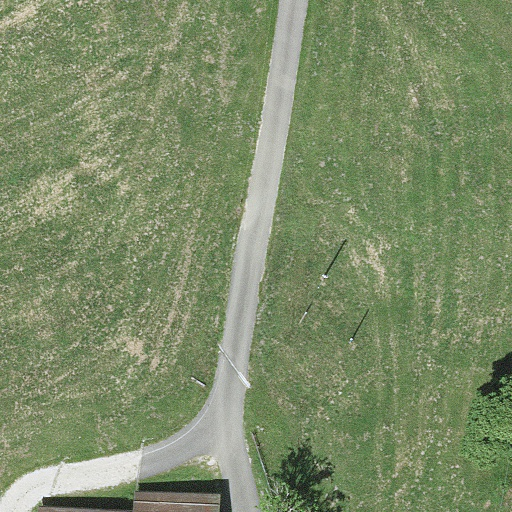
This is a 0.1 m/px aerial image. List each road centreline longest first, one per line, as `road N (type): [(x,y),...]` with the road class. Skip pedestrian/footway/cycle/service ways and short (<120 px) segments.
road 1 (track): [(298,0),(228,396),(240,511)]
road 2 (track): [(228,396),(200,437),(168,458),(54,481),(17,499),(12,511)]
